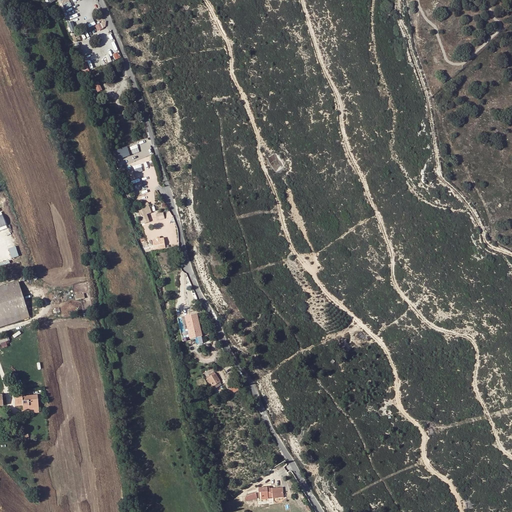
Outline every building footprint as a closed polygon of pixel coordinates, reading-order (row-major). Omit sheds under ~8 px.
[(66,9),(73,6),(70,0),(63,0),(62,0),(66,9)] [(87,25),(95,22),(92,15),(84,18),(87,25)] [(145,209),(139,212),(142,220),(148,218),(145,209)] [(3,211),(0,212),(0,231),(9,228),(3,211)] [(10,249),(14,258),(21,255),(17,246),(10,249)] [(19,281),(0,287),(0,327),(30,318),(19,281)] [(194,314),(184,316),(189,339),(199,337),(198,331),(201,331),(198,318),(195,318),(194,314)] [(3,348),(10,347),(8,336),(0,337),(0,343),(2,343),(3,348)] [(212,387),(213,386),(221,382),(216,373),(206,379),(209,384),(210,383),(212,387)] [(22,390),(13,391),(14,399),(22,398),(22,396),(22,390)] [(23,406),(23,409),(34,408),(34,410),(39,409),(37,394),(22,396),(22,398),(14,399),(15,406),(23,406)] [(267,486),(257,487),(258,492),(261,492),(261,500),(268,499),(268,497),(272,497),(272,499),(284,498),(283,487),(270,488),(267,489),(267,486)] [(256,493),(244,497),(245,501),(257,499),(256,493)]
